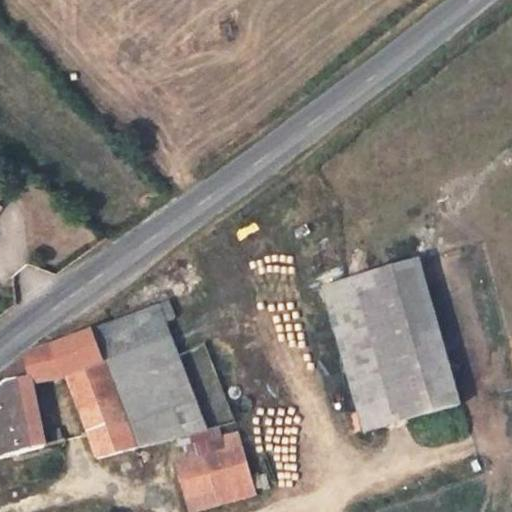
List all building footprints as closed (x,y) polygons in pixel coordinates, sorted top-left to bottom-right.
[(460,406),(420,263),(325,289),(365,432),(460,406)] [(51,347),(33,353),(4,373),(5,378),(6,383),(0,387),(0,457),(44,448),(32,385),(69,379),(98,458),(135,448),(100,348),(165,324),(175,320),(168,303),(93,333),(93,331),(52,348),(51,347)] [(177,356),(165,324),(100,348),(135,448),(176,439),(207,431),(177,356)] [(205,345),(177,356),(207,431),(220,427),(236,423),(205,345)] [(236,423),(220,427),(223,436),(238,432),(236,423)] [(220,427),(207,431),(176,439),(178,453),(194,451),(196,459),(225,451),(223,436),(220,427)] [(60,430),(52,432),(55,443),(63,441),(60,430)] [(176,464),(188,511),(189,511),(256,495),(238,432),(223,436),(225,451),(196,459),(176,464)]
